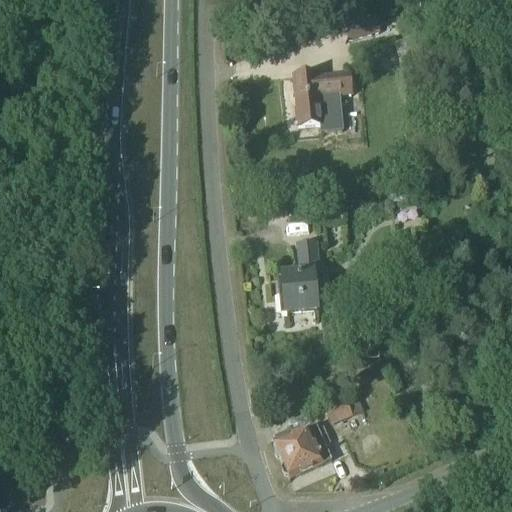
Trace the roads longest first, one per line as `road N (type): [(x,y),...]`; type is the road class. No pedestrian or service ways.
road 1 (primary): [(218,511),(180,474),(171,415),(164,208),(171,0)]
road 2 (unclassified): [(271,511),(246,450),(236,389),(205,61),(207,0)]
road 3 (primary): [(124,0),(110,210),(115,386)]
road 4 (primary): [(115,386),(136,511)]
road 5 (primary): [(115,386),(109,406),(116,511)]
